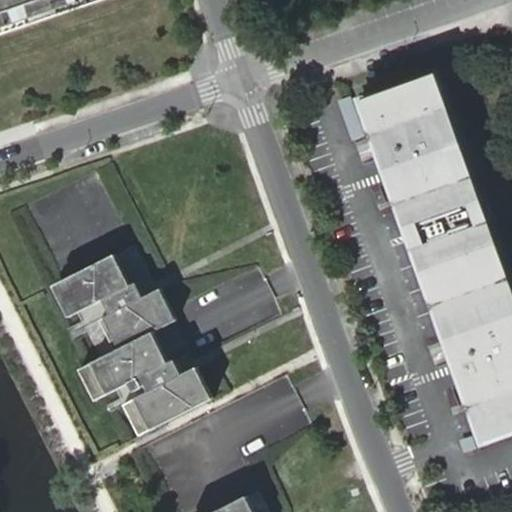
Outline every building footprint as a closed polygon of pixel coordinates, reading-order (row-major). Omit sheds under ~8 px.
[(0,0),(0,34),(101,0),(0,0)] [(362,99),(379,147),(485,442),(511,432),(511,274),(439,71),(362,99)] [(140,436),(215,399),(199,367),(184,374),(177,360),(171,363),(155,332),(178,320),(162,289),(145,297),(138,283),(132,286),(117,257),(54,288),(69,318),(81,312),(103,358),(92,363),(108,395),(117,390),(140,436)] [(263,276),(218,288),(229,328),(274,316),(263,276)] [(257,511),(249,495),(216,511),(257,511)]
